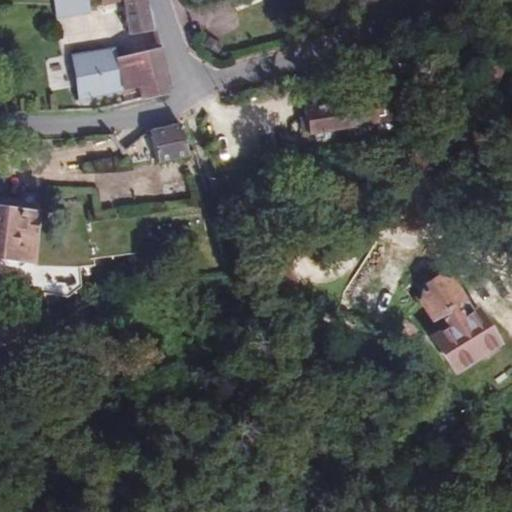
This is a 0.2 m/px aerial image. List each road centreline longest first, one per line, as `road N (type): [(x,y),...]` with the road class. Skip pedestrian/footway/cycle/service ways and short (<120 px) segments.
road 1 (residential): [(428,0),(349,43),(190,89)]
road 2 (residential): [(190,89),(104,126),(0,126)]
